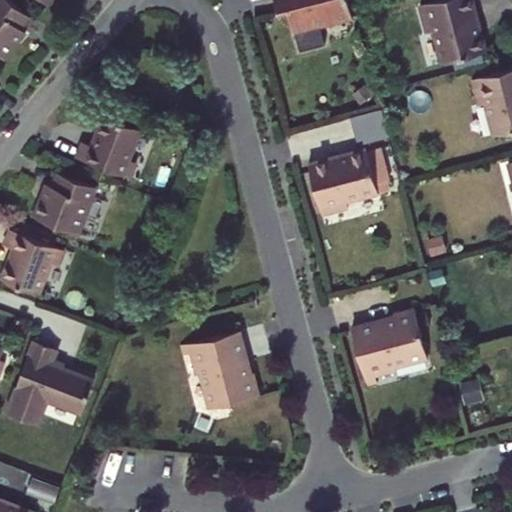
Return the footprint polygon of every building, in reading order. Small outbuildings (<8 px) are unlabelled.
[(32,14),(15,0),(0,0),(0,50),(5,55),(18,40),(16,38),(25,27),(23,25),(32,14)] [(283,0),(286,8),(294,6),(300,30),(304,28),(310,33),(318,31),(319,25),(358,14),(353,0),(283,0)] [(483,20),(477,0),(445,0),(425,6),(432,33),(439,31),(447,62),(491,50),(486,32),(482,33),(479,21),(483,20)] [(16,38),(18,40),(27,29),(25,27),(16,38)] [(497,136),(511,132),(511,69),(476,80),(483,106),(489,105),(497,136)] [(361,140),(390,132),(382,104),(353,113),(361,140)] [(86,140),(81,155),(134,175),(139,160),(133,157),(146,124),(107,109),(94,143),(86,140)] [(344,160),(343,155),(315,162),(329,214),(356,207),(354,201),(387,192),(386,188),(382,175),(395,172),(389,146),(376,149),(375,146),(354,151),(355,156),(344,160)] [(355,156),(354,151),(343,155),(344,160),(355,156)] [(98,182),(60,168),(55,182),(51,181),(47,193),(45,193),(37,213),(81,229),(98,182)] [(386,188),(399,184),(395,172),(382,175),(386,188)] [(68,244),(14,225),(8,240),(18,244),(6,275),(45,289),(57,258),(62,260),(68,244)] [(362,324),(377,379),(387,376),(407,370),(406,364),(434,357),(420,305),(406,309),(407,312),(408,317),(395,320),(394,315),(362,324)] [(395,320),(408,317),(407,312),(394,315),(395,320)] [(260,369),(256,370),(250,372),(247,360),(253,359),(245,327),(193,340),(196,351),(201,371),(207,370),(215,405),(266,392),(260,369)] [(16,328),(10,345),(21,349),(27,332),(16,328)] [(40,337),(13,410),(46,422),(54,398),(87,410),(100,376),(60,361),(65,346),(40,337)] [(196,351),(193,340),(185,342),(188,352),(196,351)] [(256,370),(253,359),(247,360),(250,372),(256,370)] [(389,383),(387,376),(377,379),(379,386),(389,383)] [(41,511),(42,511),(22,504),(20,509),(8,504),(9,500),(0,496),(0,511),(41,511)] [(22,504),(9,500),(8,504),(20,509),(22,504)]
